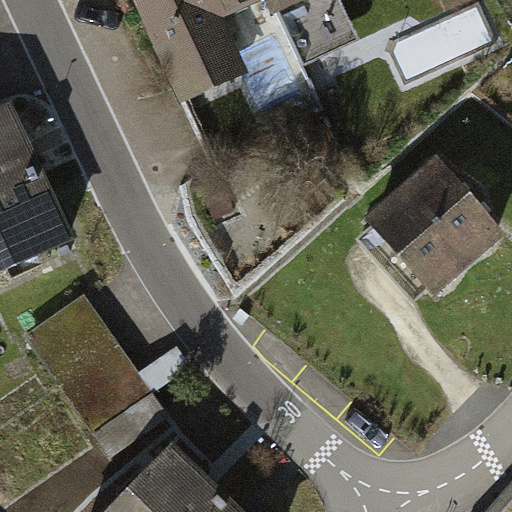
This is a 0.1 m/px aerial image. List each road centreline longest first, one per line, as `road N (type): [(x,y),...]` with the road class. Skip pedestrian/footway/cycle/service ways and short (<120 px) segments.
road 1 (residential): [(378,507),(246,379),(173,286),(36,0)]
road 2 (residential): [(378,507),(473,470),(511,432)]
